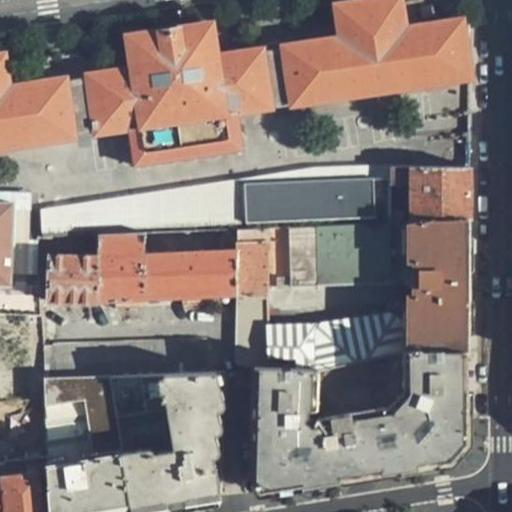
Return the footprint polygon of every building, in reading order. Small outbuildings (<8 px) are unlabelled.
[(0,146),(467,77),(459,21),(403,27),(399,0),(380,0),(337,6),(341,37),(218,56),(212,25),(125,39),(131,71),(6,90),(3,57),(0,57),(0,146)] [(411,219),(466,215),(466,189),(466,163),(386,164),(384,171),(385,183),(412,182),(411,219)] [(385,183),(384,171),(337,177),(284,186),(265,190),(263,181),(217,187),(115,202),(113,193),(34,206),(37,235),(93,233),(139,231),(227,227),(385,221),(385,183)] [(414,347),(465,347),(465,291),(466,267),(466,215),(411,219),(401,220),(401,279),(411,279),(410,291),(412,300),(401,300),(393,309),(402,312),(401,350),(414,347)] [(315,367),(401,350),(402,312),(393,309),(338,319),(329,321),(265,323),(265,283),(401,279),(401,220),(385,221),(227,227),(231,248),(231,291),(232,365),(252,366),(315,367)] [(39,301),(231,291),(231,248),(143,252),(139,231),(93,233),(88,252),(37,255),(39,301)] [(107,372),(201,370),(201,338),(64,341),(64,343),(40,345),(41,374),(107,372)] [(465,440),(465,347),(414,347),(401,350),(315,367),(252,366),(249,481),(255,489),(288,484),(421,464),(450,460),(465,440)] [(176,501),(215,495),(220,369),(201,370),(107,372),(129,508),(176,501)] [(101,511),(129,508),(107,372),(41,374),(45,454),(46,473),(46,511),(101,511)] [(0,511),(40,511),(37,474),(46,473),(45,454),(0,459),(0,511)]
